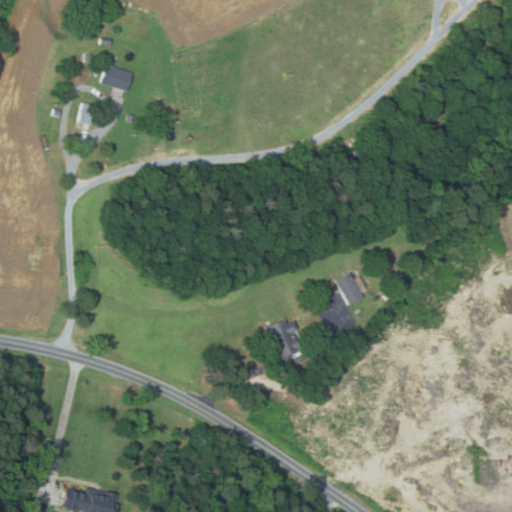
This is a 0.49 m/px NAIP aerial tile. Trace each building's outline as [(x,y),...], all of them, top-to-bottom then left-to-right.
[(109,39),(108,46),(97,44),(98,37),(109,39)] [(89,61),(82,61),(82,53),(90,54),(89,61)] [(124,91),(97,82),(102,64),(129,73),(124,91)] [(161,94),(162,101),(152,102),(152,94),(161,94)] [(93,106),(88,125),(75,122),(80,102),(93,106)] [(59,110),(57,117),(50,115),(51,109),(59,110)] [(164,139),(164,130),(153,131),(154,140),(164,139)] [(347,305),(333,282),(346,274),(350,281),(356,278),(363,290),(358,293),(360,297),(347,305)] [(278,359),(263,327),(281,318),(284,324),(291,321),(296,330),(290,333),(298,349),(278,359)] [(114,494),(109,511),(77,511),(78,510),(75,509),(75,511),(57,507),(61,489),(80,493),(82,486),(114,494)]
